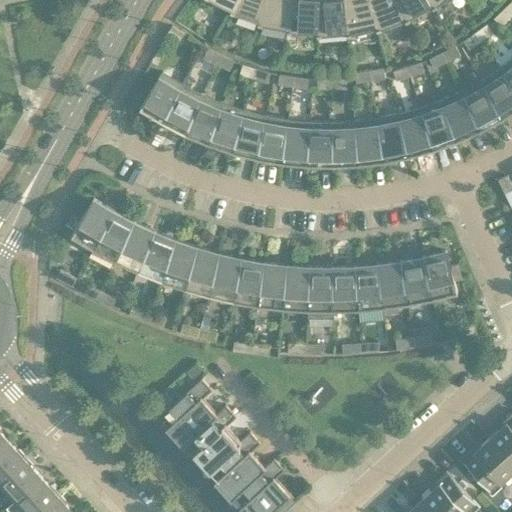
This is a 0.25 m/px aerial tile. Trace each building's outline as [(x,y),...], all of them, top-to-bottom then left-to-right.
[(229,9),(257,19),(258,20),(265,0),(234,0),(231,7),(230,7),(229,9)] [(265,0),(258,20),(257,19),(257,21),(286,27),(287,28),(292,0),(265,0)] [(292,0),(287,28),(286,27),(286,30),(316,31),(317,31),(318,0),(292,0)] [(318,0),(317,31),(316,31),(316,34),(346,31),(347,31),(344,0),(318,0)] [(344,0),(347,31),(346,31),(346,33),(375,26),(376,26),(370,0),(344,0)] [(370,0),(376,26),(375,26),(376,28),(404,17),(405,17),(398,0),(370,0)] [(398,0),(405,17),(404,17),(405,19),(431,4),(432,4),(429,0),(398,0)] [(511,15),(504,7),(493,18),(500,25),(511,15)] [(474,32),(480,40),(492,32),(486,23),(474,32)] [(171,25),(166,34),(178,42),(183,33),(171,25)] [(468,49),(480,40),(474,32),(462,40),(468,49)] [(442,51),(446,60),(459,54),(455,45),(442,51)] [(216,64),(220,54),(207,48),(202,57),(216,64)] [(433,67),(446,60),(442,51),(428,58),(433,67)] [(233,60),(220,54),(216,64),(229,70),(233,60)] [(511,57),(499,67),(511,85),(511,57)] [(420,61),(406,66),(409,76),(423,71),(420,61)] [(239,73),(253,78),(256,68),(242,63),(239,73)] [(409,76),(406,66),(392,70),(396,80),(409,76)] [(511,85),(499,67),(480,80),(502,116),(511,109),(511,85)] [(270,72),(256,68),(253,78),(267,82),(270,72)] [(383,68),(368,70),(370,80),(384,78),(383,68)] [(370,80),(368,70),(354,72),(356,83),(370,80)] [(139,107),(161,120),(182,83),(162,71),(139,107)] [(292,86),(293,76),(279,74),(277,84),(292,86)] [(293,76),(292,86),(306,88),(308,78),(293,76)] [(331,88),(331,78),(317,78),(317,89),(331,88)] [(331,78),(331,88),(346,88),(346,78),(331,78)] [(480,80),(461,90),(480,128),(502,116),(480,80)] [(202,93),(182,83),(161,120),(184,132),(202,93)] [(461,90),(441,99),(457,139),(480,128),(461,90)] [(184,132),(207,142),(222,102),(202,93),(184,132)] [(457,139),(441,99),(419,107),(433,147),(457,139)] [(244,109),(222,102),(207,142),(232,150),(244,109)] [(419,107),(398,113),(408,154),(433,147),(419,107)] [(232,150),(256,156),(265,115),(244,109),(232,150)] [(408,154),(398,113),(376,118),(383,159),(408,154)] [(287,119),(265,115),(256,156),(281,161),(287,119)] [(376,118),(354,120),(358,163),(383,159),(376,118)] [(309,121),(287,119),(281,161),(307,163),(309,121)] [(358,163),(354,120),(332,121),(332,164),(358,163)] [(332,121),(309,121),(307,163),(332,164),(332,121)] [(511,188),(511,185),(507,175),(497,179),(504,192),(511,188)] [(93,247),(114,210),(93,198),(71,234),(93,247)] [(134,221),(114,210),(93,247),(115,259),(134,221)] [(137,269),(154,230),(134,221),(115,259),(137,269)] [(67,240),(71,234),(73,229),(65,224),(58,235),(67,240)] [(154,230),(137,269),(161,279),(175,239),(154,230)] [(184,287),(197,246),(175,239),(161,279),(184,287)] [(208,293),(219,252),(197,246),(184,287),(208,293)] [(422,255),(432,297),(457,291),(454,281),(449,265),(445,250),(422,255)] [(233,299),(241,257),(219,252),(208,293),(233,299)] [(432,297),(422,255),(400,260),(407,302),(432,297)] [(258,303),(264,261),(241,257),(233,299),(258,303)] [(407,302),(400,260),(377,263),(382,305),(407,302)] [(282,306),(286,264),(264,261),(258,303),(282,306)] [(382,305),(377,263),(355,265),(357,308),(382,305)] [(456,263),(449,265),(454,281),(460,279),(456,263)] [(307,308),(309,266),(286,264),(282,306),(307,308)] [(357,308),(355,265),(332,266),(332,308),(357,308)] [(332,308),(332,266),(309,266),(307,308),(332,308)] [(71,286),(76,278),(60,269),(55,277),(71,286)] [(79,291),(95,299),(99,290),(83,282),(79,291)] [(116,298),(99,290),(95,299),(111,307),(116,298)] [(128,314),(145,320),(149,311),(132,305),(128,314)] [(149,311),(145,320),(162,327),(166,318),(149,311)] [(473,322),(456,327),(458,336),(475,331),(473,322)] [(180,332),(197,337),(200,327),(182,323),(180,332)] [(217,332),(200,327),(197,337),(215,341),(217,332)] [(431,333),(413,336),(414,346),(432,342),(431,333)] [(396,349),(414,346),(413,336),(395,339),(396,349)] [(232,350),(250,353),(252,343),(234,341),(232,350)] [(378,341),(360,342),(360,352),(378,351),(378,341)] [(287,352),(305,353),(306,343),(288,342),(287,352)] [(342,353),(360,352),(360,342),(341,343),(342,353)] [(252,343),(250,353),(268,355),(269,346),(252,343)] [(324,344),(306,343),(305,353),(323,353),(324,344)] [(182,446),(186,442),(186,441),(216,414),(216,413),(202,398),(212,389),(201,377),(157,418),(158,419),(162,415),(170,423),(165,427),(182,446)] [(169,388),(157,396),(164,406),(176,398),(169,388)] [(186,441),(186,442),(194,450),(189,454),(206,472),(211,468),(210,468),(240,440),(226,424),(236,415),(225,404),(216,413),(216,414),(186,441)] [(504,423),(489,437),(511,462),(511,411),(502,421),(504,423)] [(0,447),(8,440),(1,432),(1,429),(0,427),(0,447)] [(230,499),(235,495),(234,494),(264,467),(264,466),(250,451),(260,442),(250,431),(240,440),(210,468),(211,468),(218,476),(214,481),(230,499)] [(501,480),(511,470),(511,462),(489,437),(474,451),(472,448),(460,459),(492,494),(503,483),(501,480)] [(16,448),(8,440),(0,447),(0,479),(26,456),(19,449),(16,448)] [(0,479),(0,483),(14,499),(40,476),(33,467),(33,464),(26,456),(0,479)] [(234,494),(235,495),(242,503),(238,507),(242,511),(269,511),(275,507),(279,511),(281,511),(295,500),(274,478),(284,469),(274,457),(264,466),(264,467),(234,494)] [(437,484),(422,498),(435,511),(471,511),(478,506),(447,471),(435,481),(437,484)] [(48,484),(40,476),(14,499),(25,511),(36,511),(58,492),(51,484),(48,484)] [(36,511),(71,511),(73,511),(65,503),(65,500),(58,492),(36,511)] [(435,511),(422,498),(407,511),(405,509),(401,511),(435,511)]
